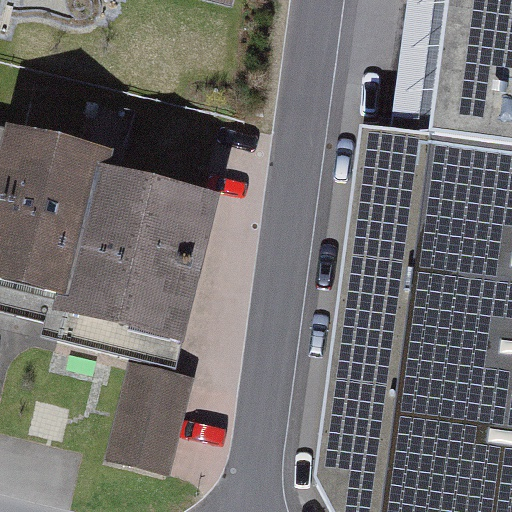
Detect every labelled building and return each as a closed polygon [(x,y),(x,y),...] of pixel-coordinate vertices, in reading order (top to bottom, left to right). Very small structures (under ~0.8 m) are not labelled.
[(245,0),(147,0),(240,22),(245,0)] [(511,511),(511,156),(366,137),(319,495),(329,511),(511,511)] [(107,171),(7,148),(0,176),(0,288),(76,306),(107,171)] [(238,216),(121,188),(83,344),(201,372),(238,216)] [(207,395),(133,376),(105,485),(179,504),(207,395)]
